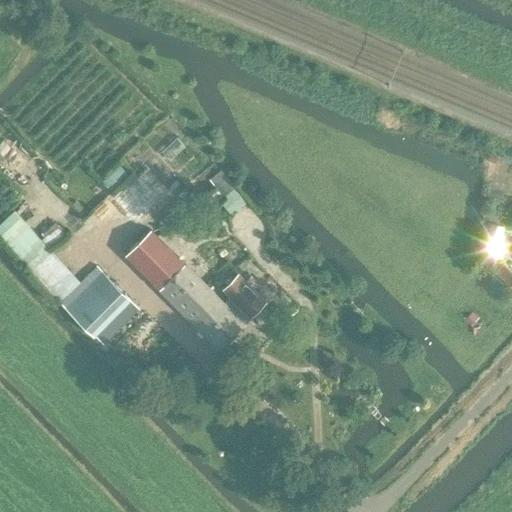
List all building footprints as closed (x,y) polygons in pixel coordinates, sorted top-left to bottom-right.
[(124,210),(133,202),(145,216),(162,200),(152,189),(156,185),(142,169),(112,196),(124,210)] [(223,173),(212,182),(225,197),(236,188),(223,173)] [(251,317),(231,296),(224,303),(150,230),(125,255),(219,349),(251,317)] [(94,337),(103,329),(131,301),(102,271),(65,307),(64,307),(65,308),(79,323),(94,337)] [(223,289),(231,296),(251,317),(266,302),(238,274),(223,289)] [(471,327),(479,318),(473,312),(465,320),(471,327)]
